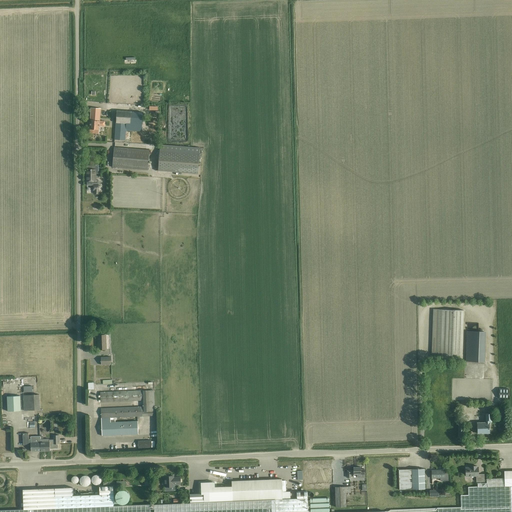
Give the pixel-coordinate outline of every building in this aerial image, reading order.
[(99,130),(99,126),(105,126),(105,121),(100,121),(100,109),(91,108),(90,129),(99,130)] [(115,140),(126,141),(127,131),(142,132),(143,113),(117,110),(115,140)] [(158,171),(198,174),(200,148),(161,145),(158,171)] [(114,147),(112,167),(148,170),(150,150),(114,147)] [(87,175),(87,178),(87,185),(93,185),(93,190),(95,190),(95,194),(98,194),(99,194),(99,190),(99,184),(99,180),(95,180),(95,169),(92,169),(87,169),(87,175)] [(464,310),(443,309),(433,309),(431,360),(462,361),(464,310)] [(484,362),(486,332),(467,331),(466,361),(484,362)] [(99,349),(106,349),(106,335),(98,335),(99,349)] [(111,364),(111,357),(101,357),(101,365),(111,364)] [(508,398),(509,389),(499,388),(498,398),(508,398)] [(154,390),(100,392),(101,402),(144,400),(144,407),(101,409),(102,436),(138,434),(138,421),(115,422),(115,420),(111,420),(111,417),(154,415),(154,411),(155,411),(154,390)] [(24,395),(24,410),(40,410),(39,394),(24,395)] [(8,411),(21,411),(20,396),(7,396),(8,411)] [(490,433),(489,428),(489,422),(492,422),(491,413),(485,414),(486,422),(477,422),(477,428),(477,433),(490,433)] [(29,433),(23,433),(24,445),(29,445),(29,443),(31,442),(32,451),(41,451),(40,436),(31,436),(31,439),(29,439),(29,433)] [(43,436),(40,436),(41,451),(50,450),(50,448),(58,448),(58,444),(59,444),(59,435),(53,435),(54,440),(49,440),(49,439),(43,439),(43,436)] [(511,511),(511,470),(504,471),(504,478),(486,479),(484,479),(484,474),(478,474),(478,467),(477,467),(477,466),(470,466),(470,467),(465,467),(466,476),(476,476),(476,482),(484,482),(484,481),(486,481),(486,483),(477,483),(477,487),(468,487),(469,495),(461,495),(461,507),(438,508),(438,511),(437,511),(511,511)] [(361,467),(353,467),(353,471),(351,471),(351,470),(347,470),(347,477),(351,477),(351,474),(357,474),(357,477),(365,477),(365,469),(361,469),(361,467)] [(332,469),(308,470),(309,484),(332,483),(332,469)] [(425,489),(425,469),(399,469),(399,490),(425,489)] [(432,470),(432,478),(440,478),(440,481),(448,480),(448,473),(445,473),(445,470),(432,470)] [(165,485),(165,487),(174,486),(174,484),(181,484),(180,477),(174,477),(174,476),(165,476),(165,482),(164,482),(163,482),(163,483),(163,484),(163,485),(164,485),(165,485)] [(24,509),(0,510),(0,511),(150,511),(150,509),(154,509),(154,511),(409,511),(438,511),(438,508),(391,510),(388,511),(385,511),(358,511),(308,511),(307,498),(307,491),(297,492),(297,498),(290,499),(290,492),(286,492),(282,492),(282,479),(232,481),(232,486),(215,487),(215,482),(201,482),(201,494),(190,495),(190,503),(154,504),(114,506),(114,494),(113,486),(99,486),(100,494),(89,495),(73,495),(73,490),(73,487),(67,488),(55,488),(23,489),(24,509)] [(350,487),(335,487),(336,507),(346,507),(345,493),(350,493),(350,487)] [(115,497),(115,498),(116,499),(116,500),(117,501),(118,502),(119,503),(120,503),(121,504),(123,504),(124,504),(125,504),(126,503),(127,502),(128,501),(129,500),(129,499),(130,498),(130,497),(130,495),(129,494),(129,493),(128,492),(127,491),(126,490),(125,490),(124,490),(123,489),(121,490),(120,490),(119,490),(118,491),(117,492),(116,493),(116,494),(115,495),(115,497)] [(316,509),(335,509),(334,505),(334,500),(315,501),(316,509)]
